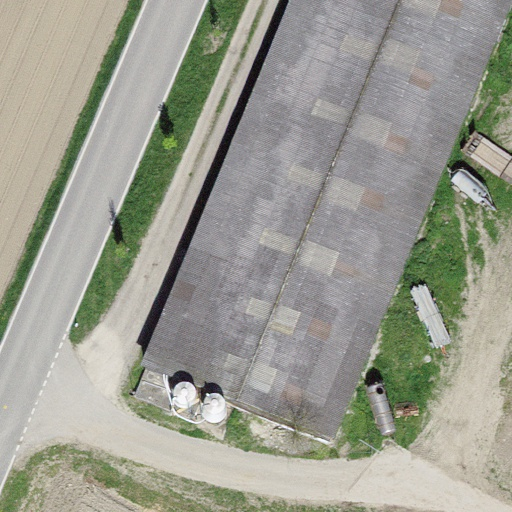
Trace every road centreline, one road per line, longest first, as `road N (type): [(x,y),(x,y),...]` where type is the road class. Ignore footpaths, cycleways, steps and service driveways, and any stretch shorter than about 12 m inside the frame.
road 1 (track): [(0,407),(195,475),(462,511)]
road 2 (tertiary): [(171,0),(0,408)]
